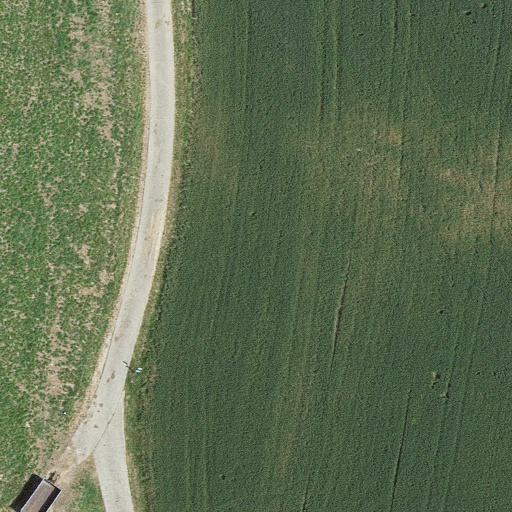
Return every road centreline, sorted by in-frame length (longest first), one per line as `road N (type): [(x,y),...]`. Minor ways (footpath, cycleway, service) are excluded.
road 1 (track): [(146,0),(152,79),(141,239),(103,409),(116,511)]
road 2 (track): [(33,511),(103,409)]
